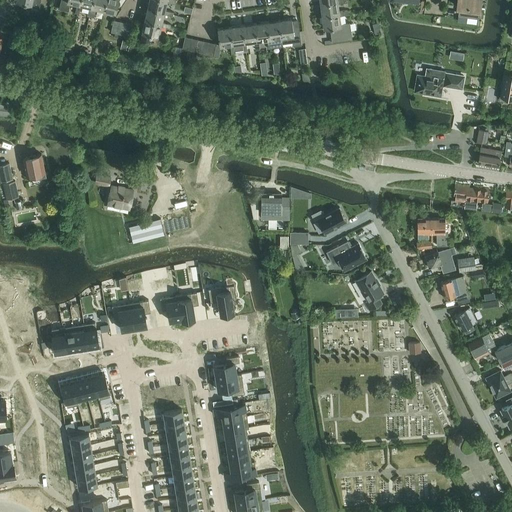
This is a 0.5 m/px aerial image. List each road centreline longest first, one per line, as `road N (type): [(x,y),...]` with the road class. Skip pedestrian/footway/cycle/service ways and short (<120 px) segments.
road 1 (unclassified): [(511,475),(377,216),(370,177)]
road 2 (tertiary): [(301,147),(0,85)]
road 3 (residential): [(187,342),(223,511)]
road 4 (residential): [(117,355),(148,511)]
road 5 (tertiary): [(444,170),(301,147)]
